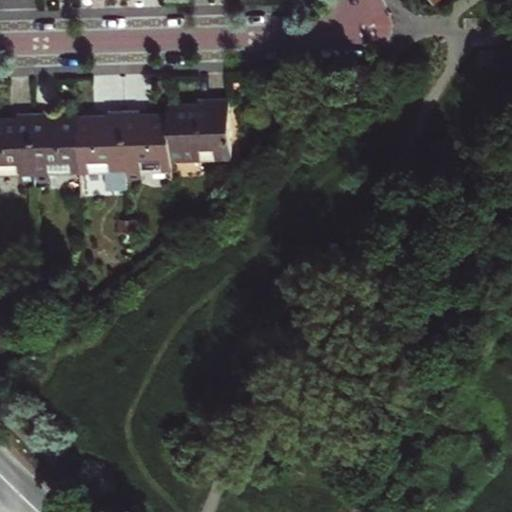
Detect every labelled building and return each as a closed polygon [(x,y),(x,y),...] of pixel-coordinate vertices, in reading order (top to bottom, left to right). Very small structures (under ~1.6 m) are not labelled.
[(163,112),(164,123),(166,166),(228,163),(226,100),(193,101),(193,111),(185,111),(163,112)] [(131,113),(117,114),(121,190),(135,189),(135,178),(167,177),(166,166),(164,123),(148,123),(132,124),(131,113)] [(121,190),(117,114),(101,115),(101,125),(91,125),(71,126),(74,181),(104,179),(104,199),(121,198),(121,190)] [(45,117),(28,118),(31,195),(47,193),(47,182),(74,181),(71,126),(58,126),(45,127),(45,117)] [(0,131),(0,130),(0,184),(13,184),(14,196),(31,195),(28,118),(13,119),(12,131),(0,131)] [(5,312),(6,344),(15,345),(14,312),(5,312)]
